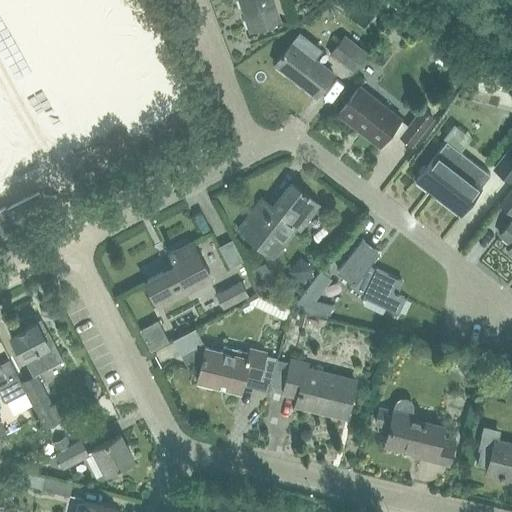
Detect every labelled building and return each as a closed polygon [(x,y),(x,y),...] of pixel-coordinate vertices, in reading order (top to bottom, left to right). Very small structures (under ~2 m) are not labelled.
[(272,0),(240,0),(251,31),(280,21),(272,0)] [(361,6),(364,21),(379,17),(376,2),(361,6)] [(344,36),(330,53),(352,70),(366,53),(344,36)] [(334,74),(293,42),(284,53),(282,52),(280,55),(281,56),(275,64),(317,96),(334,74)] [(460,57),(452,68),(461,76),(470,65),(460,57)] [(487,88),(491,74),(482,71),(478,86),(487,88)] [(360,86),(351,97),(339,113),(380,145),(401,118),(360,86)] [(400,136),(412,145),(433,118),(422,109),(400,136)] [(437,153),(429,164),(417,179),(461,213),(481,187),(480,187),(490,174),(447,141),(438,154),(437,153)] [(511,142),(494,167),(511,180),(511,142)] [(0,239),(63,207),(48,178),(25,190),(27,193),(20,197),(18,193),(0,202),(0,239)] [(300,228),(306,220),(319,204),(308,196),(309,194),(304,191),(303,192),(292,183),(274,207),(262,198),(238,229),(272,256),(297,225),(300,228)] [(511,190),(501,205),(511,213),(511,190)] [(511,219),(500,234),(511,243),(511,245),(508,251),(511,253),(511,219)] [(364,295),(380,303),(398,312),(405,297),(397,293),(402,281),(377,269),(375,272),(367,265),(378,251),(362,238),(338,269),(354,281),(352,283),(365,293),(364,295)] [(161,306),(178,297),(211,280),(191,242),(174,251),(174,250),(170,253),(172,257),(173,256),(177,264),(147,280),(161,306)] [(246,258),(261,286),(275,279),(266,263),(260,266),(254,253),(246,258)] [(308,304),(321,310),(339,271),(326,265),(308,304)] [(247,295),(240,282),(217,294),(224,306),(247,295)] [(291,308),(287,323),(302,325),(306,314),(291,308)] [(157,321),(140,329),(150,349),(167,340),(157,321)] [(11,336),(20,353),(23,359),(25,359),(33,375),(21,381),(25,392),(32,405),(35,410),(44,429),(68,417),(59,400),(52,403),(37,374),(64,361),(48,330),(43,333),(37,322),(11,336)] [(182,356),(204,344),(195,328),(174,339),(182,356)] [(260,378),(264,359),(266,353),(249,349),(247,357),(205,347),(197,380),(241,391),(245,375),(260,378)] [(482,368),(484,360),(477,358),(475,366),(482,368)] [(0,392),(4,401),(5,401),(6,402),(25,392),(21,381),(10,359),(0,363),(0,392)] [(270,385),(285,388),(284,392),(298,396),(296,405),(346,416),(354,381),(306,369),(307,365),(291,361),(291,364),(277,360),(270,385)] [(377,423),(390,426),(386,444),(416,451),(415,454),(449,463),(454,442),(441,438),(444,426),(411,418),(413,409),(413,405),(411,400),(407,398),(402,398),(398,401),(395,405),(394,411),(380,407),(377,423)] [(511,443),(498,440),(501,429),(483,425),(482,434),(479,448),(481,449),(478,463),(488,466),(487,472),(500,476),(499,479),(503,480),(504,478),(511,479),(511,443)] [(91,449),(86,452),(88,457),(87,458),(97,478),(104,474),(116,468),(134,459),(121,434),(103,443),(91,449)] [(58,452),(55,454),(63,470),(87,458),(88,457),(86,452),(80,441),(71,446),(58,452)] [(30,473),(27,485),(41,488),(42,489),(45,477),(30,473)] [(45,477),(42,489),(69,496),(72,484),(45,477)] [(286,511),(289,498),(271,493),(267,506),(286,511)] [(268,511),(219,499),(215,511),(268,511)] [(117,509),(98,504),(82,500),(78,511),(120,511),(121,511),(117,510),(117,509)]
